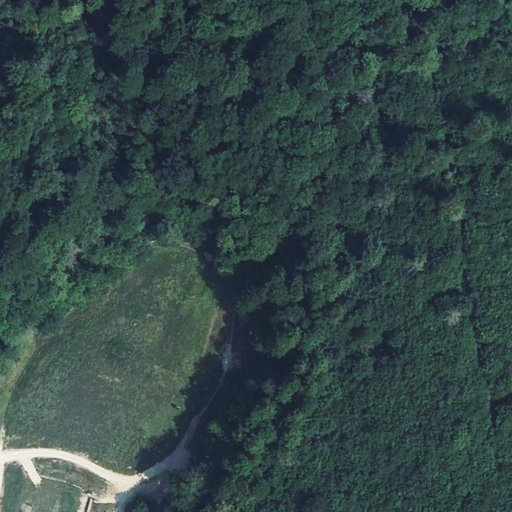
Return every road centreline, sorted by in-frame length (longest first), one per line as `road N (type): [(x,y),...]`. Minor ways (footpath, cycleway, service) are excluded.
road 1 (track): [(212,251),(234,318),(236,377),(122,511)]
road 2 (track): [(0,457),(19,359),(211,407)]
road 3 (track): [(0,457),(69,451),(128,499)]
